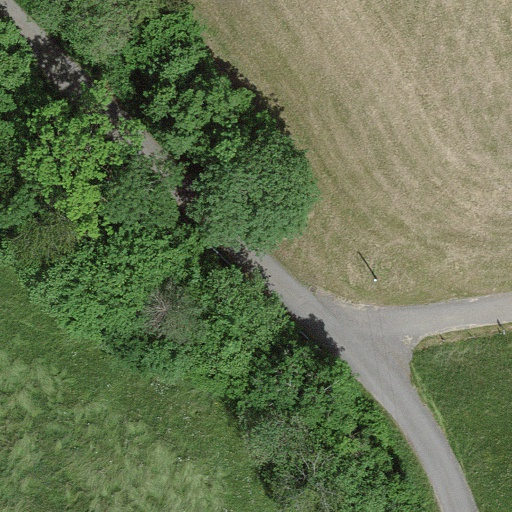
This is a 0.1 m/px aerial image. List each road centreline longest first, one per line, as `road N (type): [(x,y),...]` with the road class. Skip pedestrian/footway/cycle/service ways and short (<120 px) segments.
road 1 (track): [(0,5),(355,333),(447,468),(457,511)]
road 2 (track): [(355,333),(511,308)]
